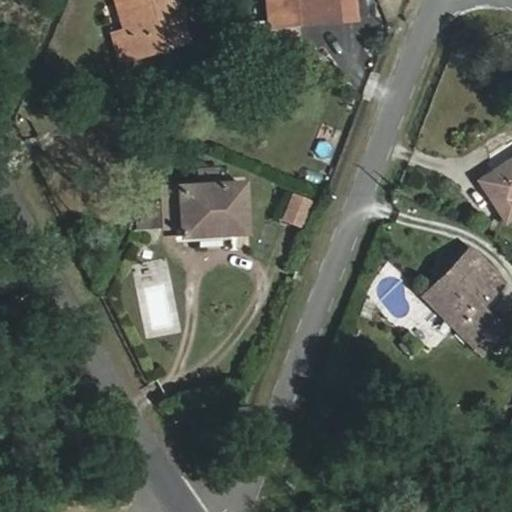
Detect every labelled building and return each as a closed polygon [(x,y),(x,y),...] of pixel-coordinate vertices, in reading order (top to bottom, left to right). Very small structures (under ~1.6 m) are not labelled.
[(153,36),(182,28),(173,0),(112,0),(114,3),(123,0),(125,0),(133,28),(122,31),(112,34),(119,61),(156,50),(153,36)] [(123,0),(114,3),(122,31),(133,28),(125,0),(123,0)] [(293,23),(337,19),(334,0),(264,0),(267,25),(269,46),(295,44),(293,23)] [(185,42),(182,28),(153,36),(156,50),(185,42)] [(511,158),(494,170),(499,180),(482,190),(505,224),(511,219),(511,158)] [(499,180),(494,170),(477,181),(482,190),(499,180)] [(178,236),(242,232),(239,183),(160,187),(163,228),(178,227),(178,236)] [(279,219),(299,227),(311,198),(291,190),(279,219)] [(159,202),(145,195),(132,223),(146,229),(159,202)] [(468,250),(421,297),(479,354),(503,329),(480,307),(501,284),(468,250)]
